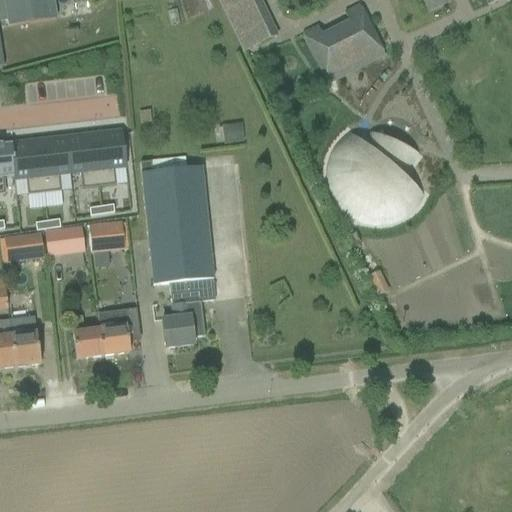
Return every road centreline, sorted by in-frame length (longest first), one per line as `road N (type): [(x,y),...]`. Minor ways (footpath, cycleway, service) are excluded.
road 1 (unclassified): [(0,423),(471,372)]
road 2 (unclassified): [(343,511),(471,372)]
